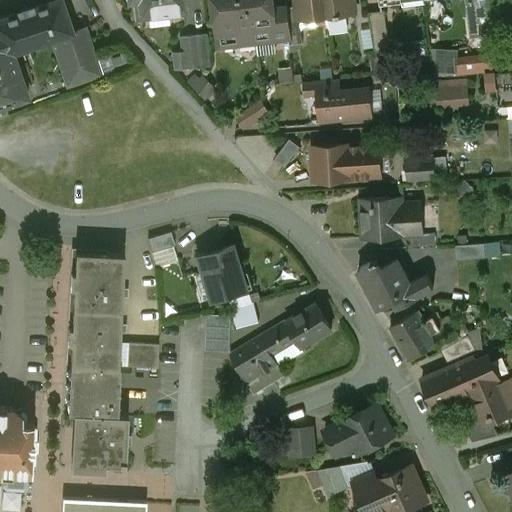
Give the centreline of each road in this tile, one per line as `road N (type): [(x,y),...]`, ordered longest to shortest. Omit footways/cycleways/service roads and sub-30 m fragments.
road 1 (residential): [(395,371),(313,246),(276,205),(227,199),(128,222),(77,224),(33,214),(0,191)]
road 2 (residential): [(395,371),(192,444),(194,325)]
road 3 (residential): [(472,511),(395,371)]
